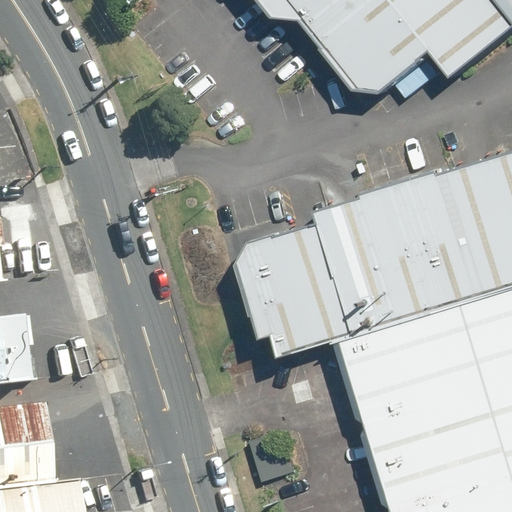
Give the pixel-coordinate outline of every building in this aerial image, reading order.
[(389,89),(439,49),(460,73),(511,30),(511,3),(509,0),(273,0),(284,13),(307,16),(363,86),(389,89)] [(511,511),(511,149),(324,207),(326,218),(261,234),(248,259),(275,357),(345,337),(398,511),(511,511)] [(0,485),(45,480),(35,402),(0,406),(0,485)] [(254,440),(267,480),(298,471),(286,430),(254,440)] [(0,485),(0,511),(77,511),(73,476),(45,480),(0,485)]
